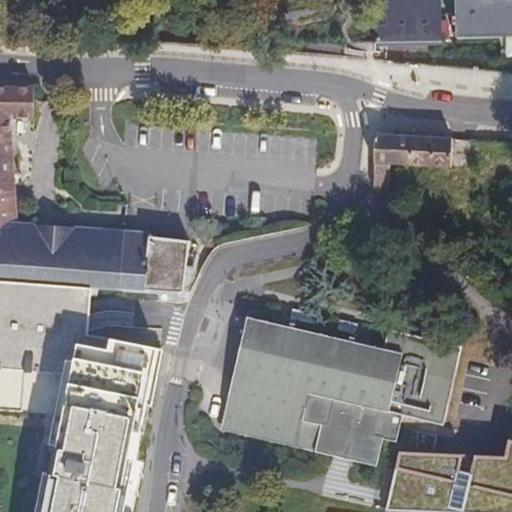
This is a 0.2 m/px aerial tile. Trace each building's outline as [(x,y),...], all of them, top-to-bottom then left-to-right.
[(511,0),(449,0),(450,36),(511,35),(511,0)] [(371,41),(434,41),(435,6),(372,5),(371,41)] [(0,222),(10,223),(3,122),(27,122),(28,89),(12,89),(0,88),(0,222)] [(446,155),(446,135),(370,131),(368,169),(387,169),(445,171),(446,155)] [(454,137),(452,164),(471,165),(472,138),(454,137)] [(368,185),(386,201),(387,169),(368,169),(368,185)] [(10,223),(0,222),(0,280),(66,284),(67,222),(10,223)] [(67,222),(66,284),(86,285),(118,287),(120,222),(67,222)] [(139,288),(148,222),(120,222),(118,287),(139,288)] [(187,222),(148,222),(139,288),(139,291),(178,296),(184,241),(187,222)] [(0,417),(56,423),(38,511),(111,511),(141,358),(143,348),(76,335),(79,321),(83,295),(98,297),(99,292),(86,288),(86,285),(66,284),(0,280),(0,417)] [(441,428),(460,348),(386,331),(382,350),(245,319),(226,403),(219,431),(342,459),(374,466),(380,440),(396,444),(402,419),(441,428)] [(463,456),(400,454),(391,502),(389,511),(511,511),(511,440),(509,440),(505,458),(463,456)]
